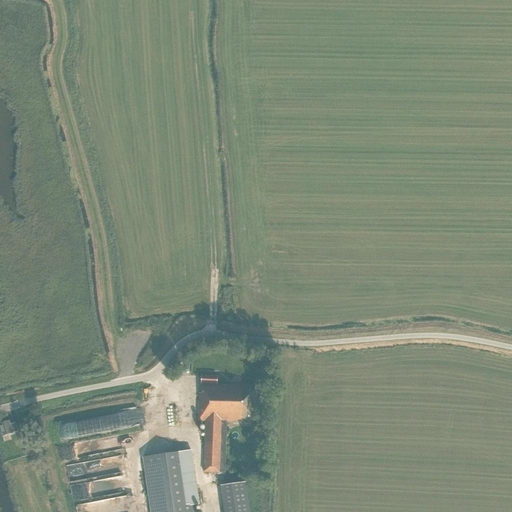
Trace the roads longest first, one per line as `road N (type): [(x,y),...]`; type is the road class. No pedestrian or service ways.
road 1 (unclassified): [(129,381),(209,334),(298,343),(426,335),(511,347)]
road 2 (unclassified): [(0,409),(129,381)]
